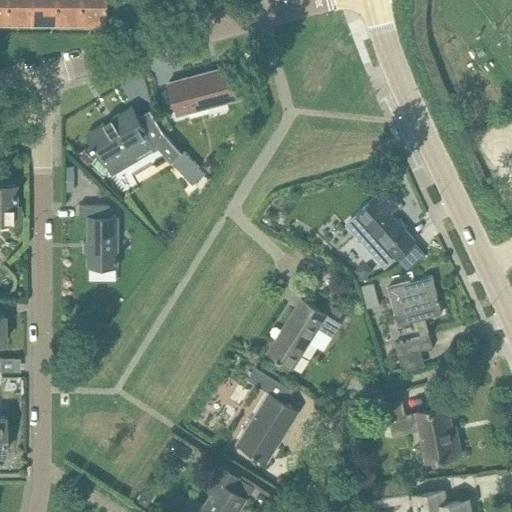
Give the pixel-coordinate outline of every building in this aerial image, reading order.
[(5,0),(6,21),(31,21),(31,0),(5,0)] [(31,0),(31,21),(55,22),(55,0),(31,0)] [(55,0),(55,22),(80,22),(79,0),(55,0)] [(79,0),(80,22),(104,22),(104,0),(79,0)] [(168,83),(176,114),(244,96),(236,65),(168,83)] [(131,107),(87,133),(94,145),(91,146),(93,149),(95,147),(104,162),(113,176),(157,149),(148,135),(131,107)] [(156,145),(173,163),(183,152),(166,136),(156,145)] [(203,165),(202,166),(206,170),(211,174),(219,165),(210,157),(203,165)] [(19,204),(14,203),(14,183),(0,183),(0,218),(19,219),(19,204)] [(357,215),(347,224),(359,238),(386,267),(396,258),(416,241),(390,212),(399,205),(387,191),(378,199),(376,196),(356,214),(357,215)] [(80,217),(88,217),(88,267),(117,267),(117,217),(110,217),(110,204),(80,204),(80,217)] [(355,271),(363,280),(373,271),(364,262),(355,271)] [(421,337),(390,345),(393,357),(433,348),(425,318),(442,314),(432,276),(389,287),(398,325),(417,320),(421,337)] [(276,359),(292,369),(310,341),(317,346),(325,333),(318,329),(319,328),(333,337),(341,323),(337,321),(342,313),(326,302),(320,310),(301,298),(268,352),(277,358),(276,359)] [(254,454),(253,455),(257,458),(258,456),(267,462),(299,411),(285,403),(293,390),(256,367),(248,379),(269,392),(237,443),(254,454)] [(379,405),(385,437),(409,432),(420,430),(426,461),(462,454),(458,437),(454,437),(448,405),(416,411),(405,414),(403,401),(379,405)] [(188,446),(171,435),(163,449),(180,461),(188,446)] [(219,482),(206,504),(191,495),(180,511),(235,511),(245,497),(231,489),(239,477),(222,466),(214,479),(219,482)] [(373,486),(375,507),(410,502),(407,481),(373,486)] [(424,494),(414,496),(417,509),(417,511),(469,511),(468,500),(446,504),(443,491),(424,494)] [(144,494),(138,503),(147,508),(153,500),(144,494)]
